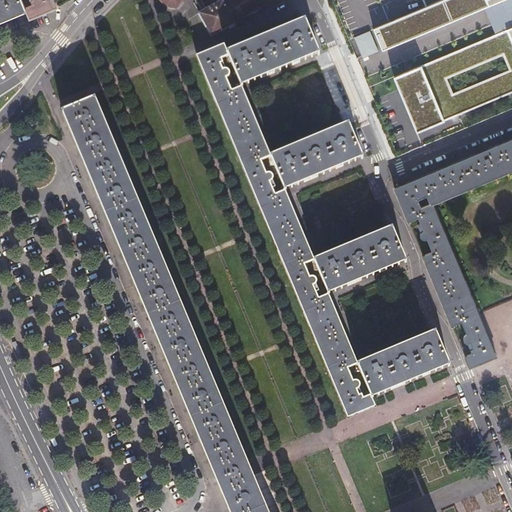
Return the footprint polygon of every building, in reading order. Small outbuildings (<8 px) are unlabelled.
[(0,0),(0,22),(0,23),(2,22),(6,20),(8,19),(11,18),(13,17),(14,17),(19,15),(21,14),(25,13),(26,12),(21,0),(0,0)] [(21,0),(26,12),(30,19),(57,8),(53,0),(21,0)] [(156,0),(163,8),(179,10),(181,0),(226,0),(224,1),(223,0),(221,0),(200,13),(215,36),(237,23),(265,7),(268,12),(283,3),(281,0),(156,0)] [(511,0),(422,0),(425,6),(372,28),(381,50),(485,6),(493,26),(496,35),(420,67),(408,71),(406,72),(393,78),(416,132),(443,121),(511,92),(511,0)] [(316,56),(318,56),(304,21),(302,22),(297,24),(296,24),(291,26),(290,27),(285,29),(283,30),(279,31),(277,32),(272,34),(271,35),(266,37),(264,38),(260,39),(258,40),(253,42),(252,43),(247,45),(245,46),(241,47),(239,48),(235,50),(233,51),(229,52),(227,53),(241,88),(243,87),(248,85),(249,85),(254,83),(255,82),(260,80),(261,79),(262,79),(266,77),(268,77),(273,75),(274,74),(275,74),(279,72),(281,71),(285,70),(287,69),(292,67),(293,66),(297,65),(298,64),(300,64),(304,61),(306,61),(310,59),(312,58),(316,56)] [(489,27),(475,31),(478,40),(492,35),(489,27)] [(362,57),(378,50),(369,29),(353,35),(362,57)] [(246,98),(241,88),(227,53),(223,45),(195,57),(347,418),(375,406),(372,399),(358,365),(349,343),(342,327),(334,309),(328,295),(314,260),(307,244),(298,224),(289,201),(285,192),(271,157),(265,143),(256,122),(246,98)] [(95,101),(95,100),(61,113),(62,115),(64,119),(64,120),(66,124),(67,126),(67,127),(69,130),(69,132),(71,137),(72,138),(72,139),(74,143),(75,145),(77,150),(77,151),(79,156),(80,157),(82,162),(83,164),(85,169),(85,170),(87,175),(88,176),(88,177),(90,181),(91,183),(92,187),(93,189),(94,191),(95,193),(96,195),(97,199),(98,201),(100,206),(101,208),(103,212),(103,214),(106,219),(106,221),(108,225),(109,226),(111,231),(111,233),(113,237),(114,239),(115,242),(115,243),(116,244),(118,249),(119,250),(120,255),(121,255),(121,257),(123,261),(124,263),(126,268),(127,270),(129,274),(129,276),(131,280),(132,282),(134,287),(135,289),(136,293),(137,295),(138,298),(139,299),(140,301),(142,305),(142,307),(144,312),(145,313),(147,318),(147,319),(149,324),(150,326),(152,330),(153,332),(155,337),(156,339),(156,340),(157,343),(158,344),(160,349),(160,350),(162,355),(163,357),(165,362),(166,363),(166,365),(168,368),(168,370),(170,374),(171,376),(172,377),(173,380),(174,382),(176,387),(176,389),(178,393),(179,395),(181,400),(182,401),(183,406),(184,407),(186,412),(187,413),(189,418),(189,419),(190,421),(191,424),(192,426),(194,430),(194,432),(196,436),(197,437),(197,439),(199,443),(200,445),(202,449),(202,451),(204,455),(205,457),(207,461),(207,463),(209,467),(210,469),(212,473),(212,475),(214,480),(215,481),(217,486),(218,488),(220,492),(220,494),(221,495),(222,499),(223,500),(225,505),(226,507),(228,511),(227,511),(266,511),(267,511),(266,510),(264,506),(264,504),(262,499),(261,498),(259,493),(258,492),(256,487),(256,485),(254,480),(253,479),(251,474),(250,473),(248,468),(248,466),(246,461),(245,460),(243,455),(242,453),(241,449),(240,447),(238,443),(237,442),(236,437),(235,436),(233,431),(232,430),(231,425),(230,424),(228,418),(227,417),(225,412),(225,411),(222,406),(222,404),(220,400),(219,398),(217,394),(217,392),(215,388),(214,386),(212,381),(211,379),(210,375),(209,373),(207,368),(206,367),(204,362),(204,360),(202,356),(201,354),(199,350),(198,348),(196,343),(196,342),(194,337),(193,335),(191,331),(190,329),(189,325),(188,324),(186,318),(185,317),(183,312),(183,311),(181,306),(180,304),(178,300),(177,298),(176,294),(175,292),(173,288),(172,286),(170,281),(170,279),(168,275),(167,273),(165,268),(164,267),(162,262),(162,260),(160,256),(159,254),(157,249),(156,248),(154,243),(154,241),(152,237),(151,235),(149,231),(149,229),(147,225),(146,223),(144,219),(144,217),(142,213),(141,211),(139,207),(139,205),(137,200),(136,198),(134,194),(133,192),(131,187),(131,186),(129,182),(128,180),(126,175),(125,174),(124,169),(123,168),(121,163),(120,161),(118,157),(118,155),(116,150),(115,148),(113,144),(112,142),(110,138),(110,136),(108,131),(107,130),(105,125),(104,123),(102,119),(102,117),(100,112),(99,111),(98,107),(97,105),(95,101)] [(359,160),(361,160),(347,125),(345,126),(341,127),(339,128),(335,130),(333,131),(328,133),(326,133),(322,135),(320,136),(315,138),(314,139),(309,141),(307,141),(303,143),(301,144),(296,146),(295,147),(290,149),(288,150),(284,151),(282,152),(278,154),(276,154),(276,155),(272,156),(271,157),(285,192),(287,191),(291,189),(292,189),(297,187),(298,186),(303,184),(305,184),(306,183),(309,181),(311,181),(316,179),(318,178),(322,176),(324,175),(328,174),(330,173),(335,171),(337,170),(340,168),(341,168),(343,167),(348,165),(349,165),(354,163),(355,162),(359,160)] [(511,168),(511,138),(505,142),(478,153),(444,167),(415,179),(393,188),(404,214),(407,221),(418,217),(423,230),(422,231),(422,233),(422,235),(423,237),(424,238),(425,239),(427,239),(432,251),(421,255),(425,265),(439,298),(447,318),(451,327),(462,322),(474,352),(464,356),(469,367),(474,365),(495,357),(477,312),(432,202),(511,168)] [(403,264),(405,263),(391,229),(389,230),(385,231),(383,232),(379,234),(377,234),(372,236),(370,237),(366,239),(364,240),(359,242),(358,242),(353,244),(351,245),(347,247),(345,248),(340,250),(339,250),(334,252),(332,253),(328,255),(326,255),(321,257),(320,258),(315,260),(314,260),(328,295),(330,294),(334,293),(336,292),(340,290),(342,289),(346,287),(348,287),(349,287),(353,285),(354,284),(359,282),(361,281),(366,280),(367,279),(372,277),(374,276),(379,274),(380,274),(383,272),(385,272),(386,271),(391,269),(393,268),(397,267),(399,266),(403,264)] [(447,368),(449,367),(435,333),(433,334),(429,335),(427,336),(423,338),(421,339),(416,341),(414,341),(410,343),(408,344),(403,346),(402,347),(397,349),(395,349),(391,351),(389,352),(384,354),(383,354),(378,356),(376,357),(372,359),(370,360),(366,362),(364,362),(360,364),(358,365),(372,399),(374,398),(378,396),(380,396),(384,394),(386,393),(390,391),(392,390),(393,390),(397,389),(398,388),(403,386),(405,385),(409,383),(411,383),(416,381),(417,380),(422,378),(424,377),(427,376),(428,375),(430,375),(435,373),(437,372),(441,370),(443,369),(447,368)]
